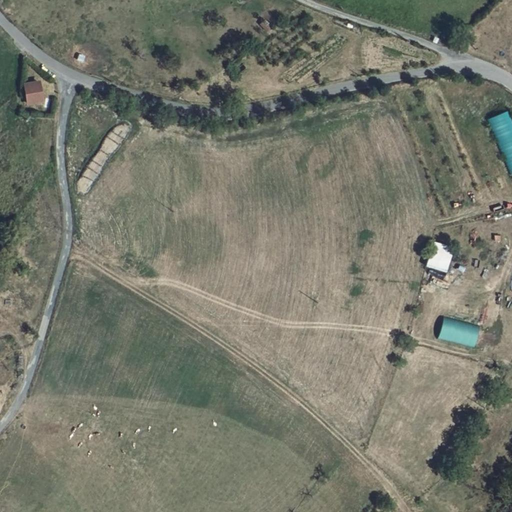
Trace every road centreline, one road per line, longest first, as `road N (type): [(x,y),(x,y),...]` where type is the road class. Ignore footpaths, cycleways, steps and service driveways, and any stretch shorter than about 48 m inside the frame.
road 1 (unclassified): [(0,20),(54,69),(185,114),(230,117),(475,67)]
road 2 (track): [(408,511),(347,446),(244,358),(63,247)]
road 3 (unclassified): [(475,67),(303,0)]
